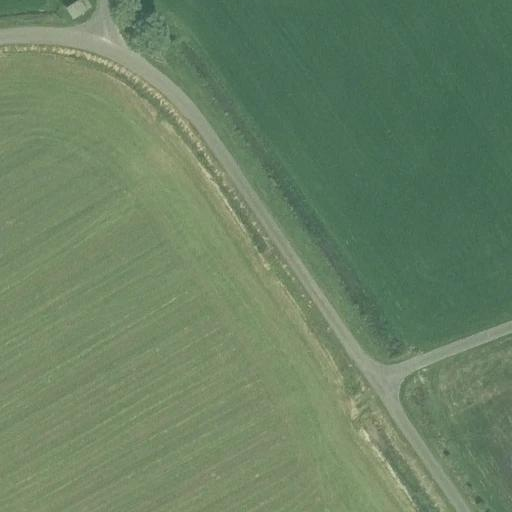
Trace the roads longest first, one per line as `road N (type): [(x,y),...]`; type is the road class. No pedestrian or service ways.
road 1 (unclassified): [(380,387),(176,93),(97,48)]
road 2 (unclassified): [(464,511),(380,387)]
road 3 (unclassified): [(380,387),(511,334)]
